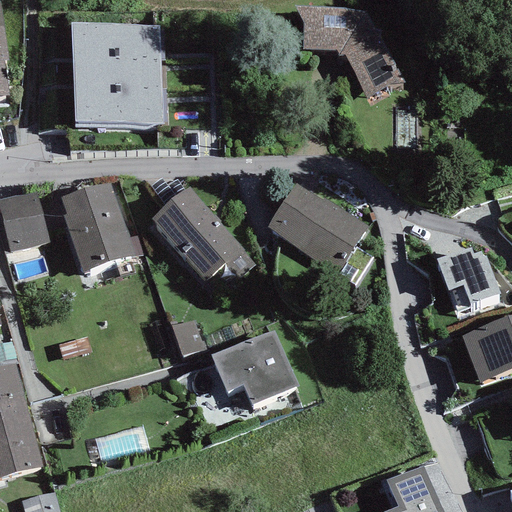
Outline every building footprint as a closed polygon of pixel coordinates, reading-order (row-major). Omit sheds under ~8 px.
[(0,96),(8,96),(3,69),(8,68),(0,3),(0,96)] [(363,12),(295,6),(304,24),(302,49),(335,51),(338,57),(344,54),(365,100),(390,84),(406,83),(363,12)] [(158,25),(71,24),(76,125),(164,124),(158,25)] [(110,182),(61,198),(66,214),(63,215),(82,274),(143,255),(137,236),(128,239),(110,182)] [(266,228),(337,274),(353,286),(372,258),(355,247),(367,228),(296,183),(266,228)] [(206,279),(226,262),(241,278),(255,264),(240,248),(242,247),(187,186),(151,219),(206,279)] [(36,193),(0,200),(0,214),(10,253),(49,241),(36,193)] [(471,247),(436,259),(456,312),(471,306),(470,304),(499,294),(485,256),(483,257),(481,251),(473,254),(471,247)] [(186,317),(169,323),(181,356),(205,348),(195,320),(188,322),(186,317)] [(511,317),(462,336),(479,384),(511,371),(511,317)] [(274,329),(211,356),(227,392),(243,385),(252,406),(299,386),(274,329)] [(129,376),(157,371),(153,342),(125,346),(129,376)] [(15,363),(0,367),(0,479),(44,467),(15,363)] [(382,511),(443,511),(422,466),(385,481),(396,506),(382,511)] [(59,511),(54,493),(21,502),(24,511),(59,511)]
